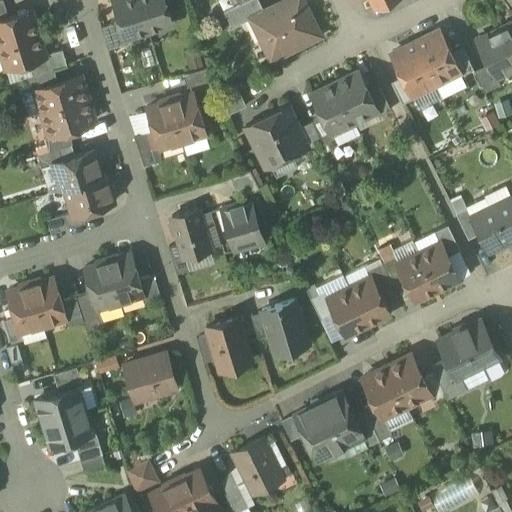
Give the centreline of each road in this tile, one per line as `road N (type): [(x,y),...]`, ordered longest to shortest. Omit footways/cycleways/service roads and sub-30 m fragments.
road 1 (residential): [(489,289),(270,404)]
road 2 (residential): [(147,216),(218,431)]
road 3 (residential): [(83,0),(147,216)]
road 4 (residential): [(147,216),(0,261)]
